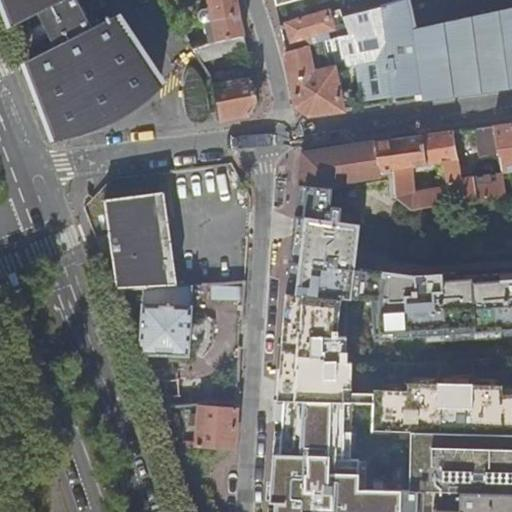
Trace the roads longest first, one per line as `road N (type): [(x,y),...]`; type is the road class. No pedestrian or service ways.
road 1 (residential): [(240,511),(267,136)]
road 2 (secondary): [(140,511),(37,217)]
road 3 (secondary): [(0,271),(88,511)]
road 4 (residential): [(511,103),(267,136)]
road 5 (residential): [(267,136),(24,169)]
road 6 (residential): [(250,0),(267,136)]
